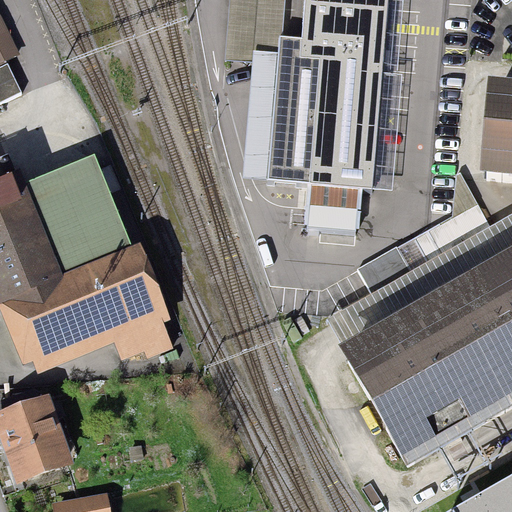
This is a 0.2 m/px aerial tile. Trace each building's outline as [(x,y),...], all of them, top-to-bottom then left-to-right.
[(229,0),(225,62),(277,66),(282,0),(229,0)] [(322,65),(312,188),(372,193),(386,2),(363,0),(307,0),(302,64),(322,65)] [(511,96),(491,95),(484,182),(511,184),(511,96)] [(25,183),(66,282),(138,252),(97,153),(25,183)] [(31,366),(38,382),(115,350),(124,371),(170,352),(163,336),(173,331),(138,252),(66,282),(25,183),(21,175),(0,183),(0,320),(21,371),(31,366)] [(452,220),(417,239),(430,264),(490,231),(461,176),(456,178),(452,220)] [(511,270),(347,365),(407,469),(511,408),(511,270)] [(0,422),(0,437),(18,493),(74,475),(51,406),(0,422)]
